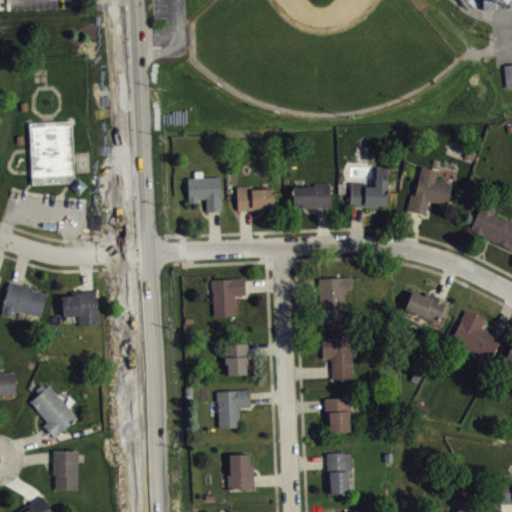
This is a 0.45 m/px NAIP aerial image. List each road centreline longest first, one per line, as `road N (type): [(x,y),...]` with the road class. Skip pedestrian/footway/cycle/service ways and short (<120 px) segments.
road 1 (residential): [(0,235),(63,254),(381,244),(436,257),(511,292)]
road 2 (primary): [(152,511),(125,0)]
road 3 (residential): [(292,511),(283,248)]
